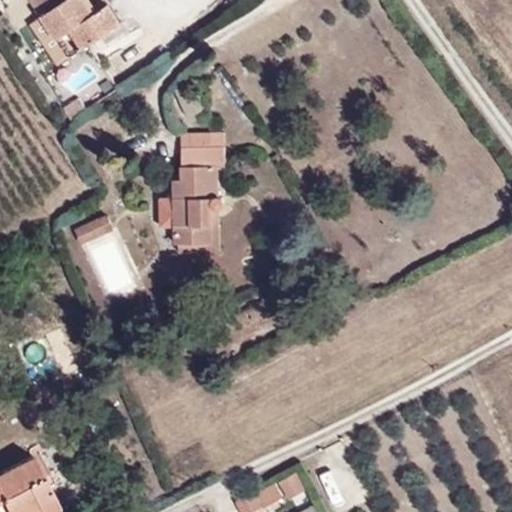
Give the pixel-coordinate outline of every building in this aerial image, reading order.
[(136,35),(128,24),(123,28),(110,8),(100,15),(95,18),(91,11),(96,7),(90,0),(39,0),(77,58),(99,43),(107,54),(136,35)] [(123,28),(128,24),(116,5),(110,8),(123,28)] [(91,11),(95,18),(100,15),(96,7),(91,11)] [(202,91),(194,94),(190,86),(180,89),(191,115),(200,120),(214,116),(202,91)] [(80,121),(95,111),(88,100),(73,109),(80,121)] [(230,145),(230,133),(187,133),(187,146),(230,145)] [(228,207),(228,192),(222,165),(231,165),(230,145),(187,146),(187,178),(179,179),(179,203),(179,223),(179,242),(215,242),(215,207),(226,207),(228,207)] [(179,223),(179,203),(167,204),(167,224),(179,223)] [(224,252),(226,207),(215,207),(215,242),(179,242),(179,253),(224,252)] [(78,244),(111,226),(104,212),(70,228),(78,244)] [(111,239),(88,253),(113,294),(136,280),(111,239)] [(40,511),(16,464),(0,472),(0,511),(40,511)] [(278,476),(283,495),(304,490),(299,470),(278,476)] [(248,511),(258,507),(251,493),(239,501),(244,511),(248,511)] [(318,511),(314,502),(292,511),(318,511)]
